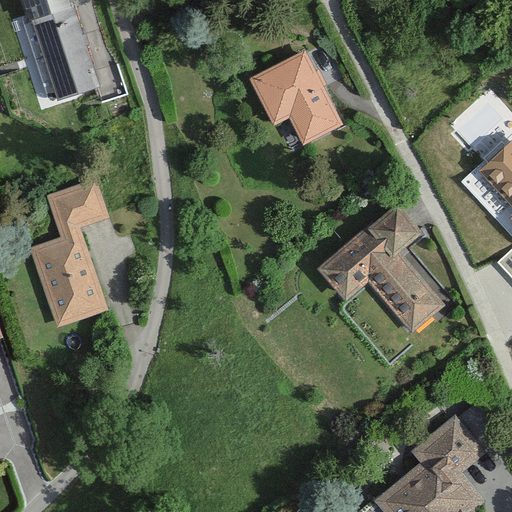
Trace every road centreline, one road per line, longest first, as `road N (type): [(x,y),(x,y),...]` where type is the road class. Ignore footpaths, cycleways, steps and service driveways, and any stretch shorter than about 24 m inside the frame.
road 1 (residential): [(34,511),(125,400),(162,286),(168,222),(152,109),(117,0)]
road 2 (residential): [(511,371),(328,0)]
